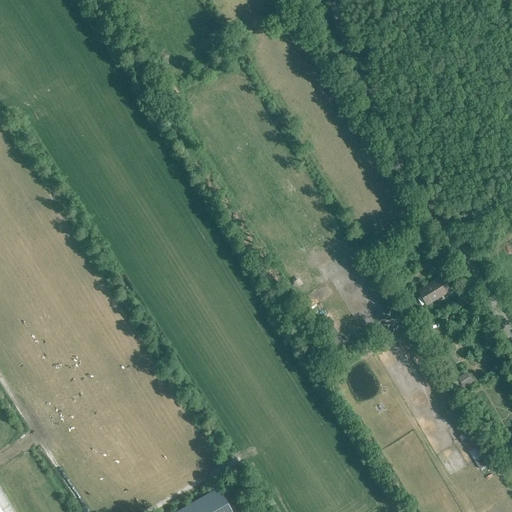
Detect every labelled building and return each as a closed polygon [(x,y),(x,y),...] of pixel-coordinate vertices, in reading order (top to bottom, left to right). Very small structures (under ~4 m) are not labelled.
[(426,303),(447,290),(440,278),(419,291),(426,303)] [(457,362),(451,351),(442,357),(449,367),(457,362)] [(473,440),(466,444),(470,452),(477,447),(473,440)] [(484,457),(475,462),(480,470),(488,465),(488,464),(484,457)] [(231,511),(218,489),(177,511),(231,511)] [(11,511),(0,494),(0,511),(11,511)]
